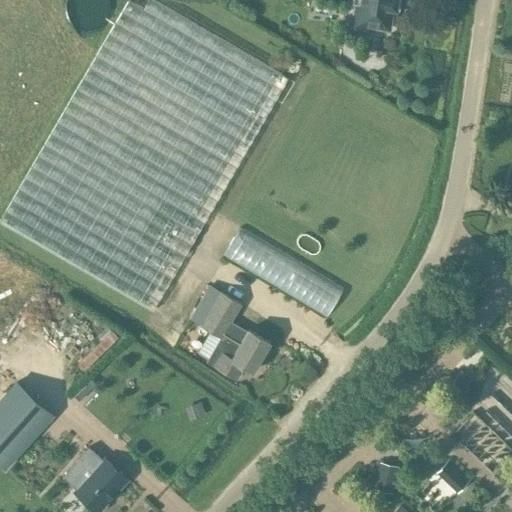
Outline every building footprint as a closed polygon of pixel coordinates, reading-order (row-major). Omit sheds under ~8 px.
[(197,24),(155,0),(146,0),(142,7),(130,0),(128,0),(0,220),(19,232),(155,311),(290,80),(197,24)] [(82,31),(87,31),(91,31),(95,29),(98,28),(102,25),(105,22),(107,18),(108,15),(109,11),(109,6),(108,2),(107,0),(65,0),(64,4),(64,8),(64,13),(66,17),(68,21),(71,24),(74,27),(78,29),(82,31)] [(358,0),(358,2),(355,2),(351,23),(373,26),(373,23),(389,25),(392,4),(396,5),(396,0),(358,0)] [(240,226),(224,254),(327,315),(343,288),(240,226)] [(483,277),(478,271),(473,277),(478,282),(483,277)] [(210,282),(190,316),(182,329),(195,337),(196,335),(200,338),(209,336),(213,330),(221,335),(205,360),(237,379),(246,364),(252,367),(269,339),(250,327),(248,330),(230,319),(241,301),(210,282)] [(110,328),(75,361),(83,369),(118,336),(110,328)] [(17,380),(0,397),(0,461),(5,466),(52,412),(17,380)] [(200,403),(190,406),(194,417),(204,414),(200,403)] [(103,460),(88,447),(61,476),(76,490),(74,492),(95,511),(126,477),(105,458),(103,460)] [(457,491),(469,479),(449,459),(438,471),(457,491)] [(380,461),(374,486),(393,491),(399,465),(380,461)] [(391,511),(409,511),(400,503),(391,511)]
